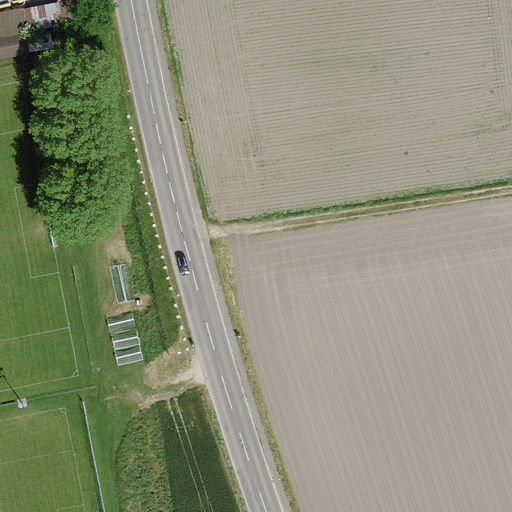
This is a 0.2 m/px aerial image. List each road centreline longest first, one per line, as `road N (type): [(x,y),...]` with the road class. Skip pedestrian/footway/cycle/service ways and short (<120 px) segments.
road 1 (secondary): [(139,0),(179,202),(269,511)]
road 2 (track): [(188,235),(246,234),(511,195)]
